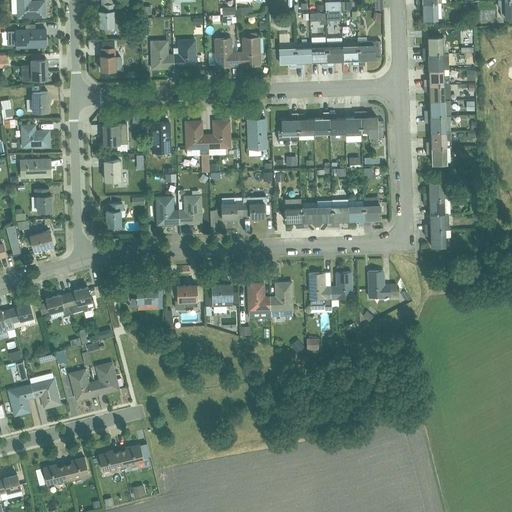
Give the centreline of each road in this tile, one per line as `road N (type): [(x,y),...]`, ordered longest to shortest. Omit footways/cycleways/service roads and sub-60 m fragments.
road 1 (residential): [(78,261),(405,243),(401,88)]
road 2 (residential): [(401,88),(76,98)]
road 3 (residential): [(78,261),(76,98)]
road 4 (residential): [(0,448),(135,413)]
